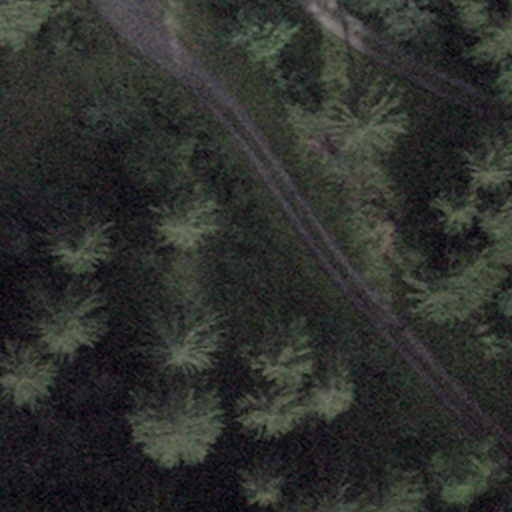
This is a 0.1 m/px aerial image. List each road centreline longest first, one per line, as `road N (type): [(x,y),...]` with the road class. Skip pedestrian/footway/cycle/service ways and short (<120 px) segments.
road 1 (track): [(110,0),(114,11),(228,94),(457,435),(511,470)]
road 2 (track): [(511,107),(328,0)]
